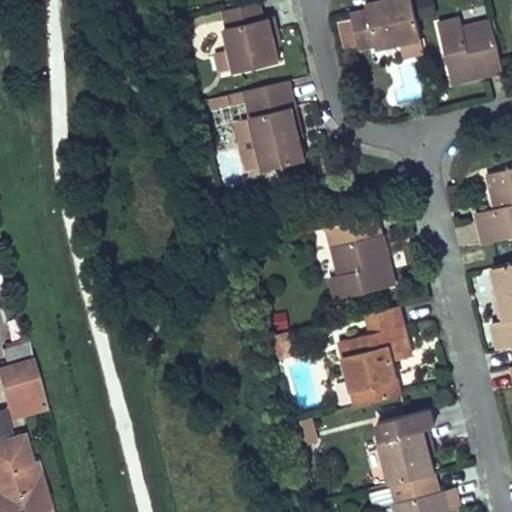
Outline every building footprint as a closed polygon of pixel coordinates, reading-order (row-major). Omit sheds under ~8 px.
[(365,0),(368,10),(351,14),(359,49),(376,45),(376,48),(400,42),(404,57),(424,52),(412,0),(381,0),(365,0)] [(272,32),(269,17),(262,19),(258,1),(223,10),(227,27),(225,28),(230,49),(216,52),(220,70),(234,67),(235,71),(279,61),(276,45),(272,32)] [(503,71),(491,20),(463,26),(461,18),(438,23),(452,83),(470,78),(483,75),(481,66),(486,65),(488,74),(503,71)] [(277,31),(272,32),(276,45),(280,44),(279,38),(277,31)] [(403,96),(419,96),(419,77),(404,76),(403,96)] [(209,99),(211,109),(247,101),(251,118),(234,122),(247,171),(263,167),(264,170),(305,160),(299,138),(292,107),(295,107),(289,80),(244,91),(209,99)] [(299,123),(295,107),(292,107),(299,138),(302,137),(299,123)] [(511,168),(487,174),(495,209),(476,213),(479,228),(483,244),(511,236),(511,168)] [(373,237),(383,234),(378,215),(369,217),(373,237)] [(330,277),(335,300),(395,286),(390,264),(388,254),(378,256),(377,251),(386,249),(383,234),(373,237),(369,217),(327,227),(339,275),(330,277)] [(511,262),(492,267),(497,288),(505,320),(501,321),(492,323),(495,336),(498,349),(511,345),(511,262)] [(505,320),(497,288),(494,289),(501,321),(505,320)] [(339,340),(356,406),(401,395),(392,361),(412,356),(407,338),(399,305),(367,314),(371,332),(339,340)] [(290,343),(287,331),(272,335),(275,347),(290,343)] [(37,372),(29,342),(3,350),(11,379),(37,372)] [(294,356),(290,343),(275,347),(279,360),(294,356)] [(42,387),(37,372),(11,379),(16,395),(42,387)] [(380,440),(391,483),(435,472),(431,456),(427,444),(424,430),(430,428),(425,410),(378,422),(382,439),(380,440)] [(317,442),(310,418),(296,422),(302,446),(317,442)] [(24,433),(11,436),(20,466),(25,468),(27,464),(32,463),(24,433)] [(52,511),(38,461),(32,463),(27,464),(25,468),(20,466),(11,436),(0,439),(0,511),(1,511),(52,511)] [(434,448),(432,443),(427,444),(431,456),(435,455),(434,448)] [(440,491),(435,472),(391,483),(392,487),(370,493),(374,509),(393,504),(395,511),(449,511),(449,510),(442,511),(439,511),(439,508),(448,505),(444,490),(440,491)] [(455,487),(444,490),(448,505),(449,510),(449,511),(460,508),(458,499),(455,487)]
